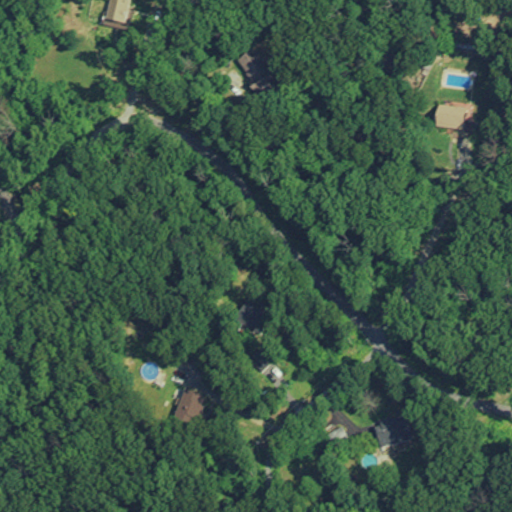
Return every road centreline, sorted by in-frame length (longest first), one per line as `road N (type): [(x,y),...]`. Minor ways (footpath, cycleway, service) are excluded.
road 1 (residential): [(511,411),(389,346),(220,165),(181,129),(146,118),(114,123),(92,143),(22,219),(0,260)]
road 2 (residential): [(273,511),(275,438),(389,346)]
road 3 (residential): [(389,346),(429,237),(468,172)]
